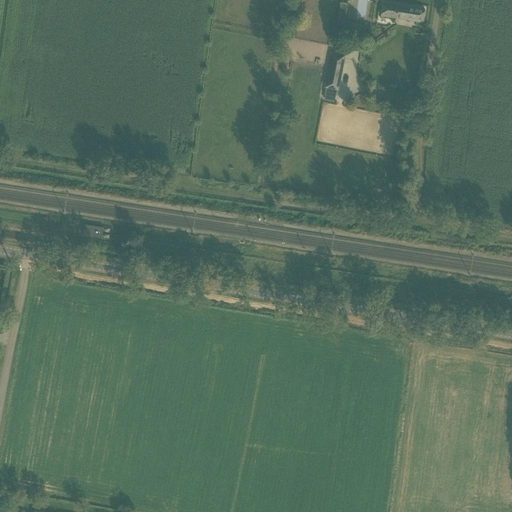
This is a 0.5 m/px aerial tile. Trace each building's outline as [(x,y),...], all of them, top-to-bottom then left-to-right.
[(336,31),(344,32),(347,3),(340,2),(336,31)] [(382,15),(422,22),(425,10),(384,3),(382,15)] [(346,22),(344,34),(345,35),(345,36),(363,39),(366,25),(346,22)] [(324,96),(335,98),(337,90),(339,90),(345,55),(331,52),(324,88),(326,88),(324,96)] [(83,235),(102,238),(103,228),(85,225),(84,225),(83,235)]
